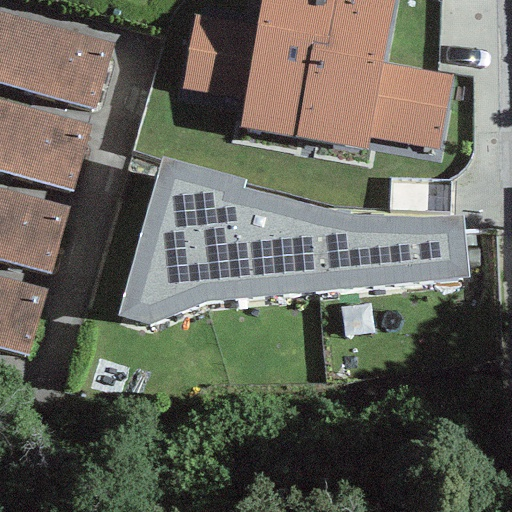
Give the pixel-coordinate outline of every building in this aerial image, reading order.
[(194,21),(181,92),(244,103),(239,133),(365,156),(368,139),(438,152),(451,81),(382,68),(394,2),(383,0),(262,0),(256,32),(194,21)] [(113,49),(0,21),(0,94),(94,121),(113,49)] [(91,131),(0,107),(0,182),(71,202),(91,131)] [(246,189),(162,167),(116,327),(150,337),(206,314),(470,287),(462,224),(421,228),(355,226),(313,217),(243,198),(246,189)] [(68,211),(0,193),(0,268),(49,282),(68,211)] [(47,294),(0,282),(0,357),(28,366),(47,294)]
